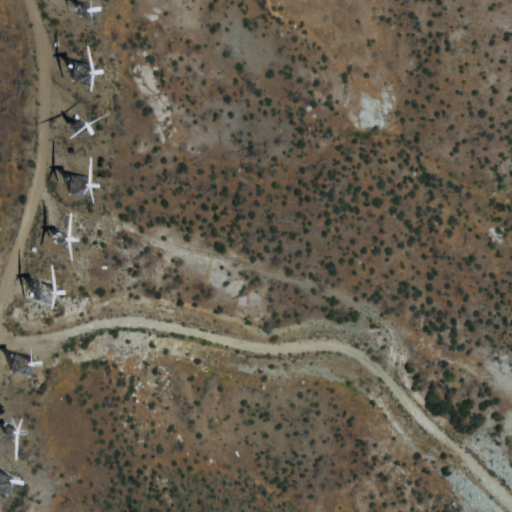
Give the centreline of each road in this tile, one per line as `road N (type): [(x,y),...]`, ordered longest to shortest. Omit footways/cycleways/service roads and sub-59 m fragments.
road 1 (track): [(511,494),(366,353),(342,342),(245,341),(133,320),(45,338),(0,338)]
road 2 (track): [(0,248),(29,157),(32,120),(17,0)]
